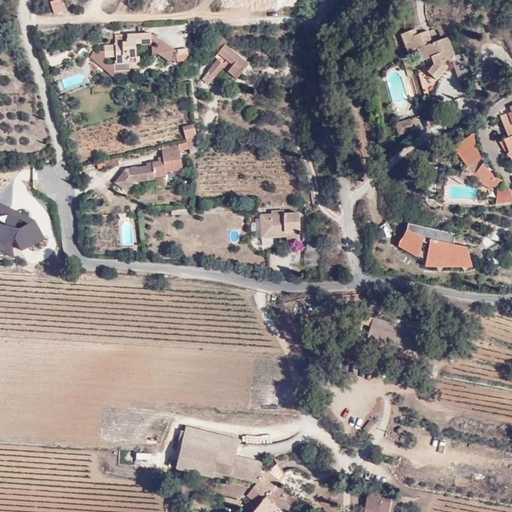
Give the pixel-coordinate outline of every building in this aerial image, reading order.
[(153,0),(150,6),(159,11),(163,3),(160,1),(160,0),(153,0)] [(67,12),(63,1),(54,4),(57,15),(67,12)] [(447,13),(449,7),(441,5),(440,12),(447,13)] [(452,53),(456,51),(450,35),(434,40),(429,28),(414,33),(412,27),(402,32),(406,43),(417,39),(419,46),(428,43),(432,55),(435,60),(428,68),(441,77),(450,64),(448,59),(454,57),(452,53)] [(150,33),(114,34),(115,44),(103,45),(104,51),(92,52),(89,57),(112,77),(129,76),(129,68),(139,68),(139,56),(135,56),(135,44),(140,43),(140,45),(151,44),(150,33)] [(218,34),(210,44),(219,51),(216,53),(217,54),(215,57),(217,59),(207,71),(207,72),(214,77),(222,67),(222,68),(228,72),(235,79),(248,64),(224,45),(227,41),(218,34)] [(417,39),(406,43),(408,49),(419,46),(417,39)] [(423,57),(432,55),(428,43),(419,46),(423,57)] [(463,49),(456,51),(452,53),(454,57),(461,76),(472,73),(463,49)] [(189,53),(175,54),(176,61),(184,61),(189,53)] [(207,72),(203,77),(209,82),(214,77),(207,72)] [(511,107),(501,113),(511,134),(504,136),(511,155),(511,154),(511,107)] [(421,121),(419,115),(399,120),(402,132),(417,129),(415,123),(421,121)] [(186,136),(195,134),(197,134),(196,124),(184,126),(186,136)] [(461,148),(469,162),(478,169),(475,172),(494,185),(507,175),(494,165),(483,154),(486,152),(482,147),(478,139),(477,127),(453,143),(461,148)] [(191,143),(197,141),(195,134),(186,136),(187,140),(190,139),(191,143)] [(186,165),(180,142),(161,147),(165,162),(157,165),(159,177),(170,174),(168,169),(186,165)] [(105,168),(108,168),(121,164),(120,157),(103,161),(105,168)] [(478,169),(469,162),(466,166),(475,172),(478,169)] [(135,182),(157,178),(154,164),(126,169),(115,182),(127,192),(135,182)] [(495,190),(495,204),(510,204),(510,190),(495,190)] [(0,253),(10,257),(44,240),(32,216),(0,203),(0,253)] [(272,230),(272,235),(283,235),(283,229),(289,229),(290,235),(290,242),(302,242),(303,229),(302,211),(284,210),(285,208),(272,208),(272,212),(272,230)] [(263,230),(272,230),(272,212),(262,212),(263,230)] [(481,218),(479,225),(489,228),(491,220),(481,218)] [(244,235),(244,225),(233,225),(233,236),(244,235)] [(310,228),(308,228),(303,229),(302,242),(307,242),(310,242),(311,237),(310,228)] [(402,231),(397,251),(418,256),(423,236),(402,231)] [(306,250),(305,265),(320,266),(321,252),(316,251),(318,238),(311,237),(310,242),(307,242),(306,250)] [(426,244),(426,269),(470,269),(469,243),(426,244)] [(421,331),(367,315),(364,324),(373,327),(370,337),(414,351),(421,331)] [(372,434),(397,417),(371,419),(363,426),(372,434)] [(221,455),(240,460),(243,446),(224,442),(221,455)] [(263,464),(240,460),(220,460),(215,476),(235,481),(235,477),(258,483),(261,471),(267,471),(268,465),(263,464)] [(265,499),(278,484),(281,479),(273,473),(274,466),(268,465),(267,471),(261,471),(258,483),(260,484),(256,488),(265,499)] [(253,511),(290,511),(300,502),(278,484),(265,499),(263,503),(253,511)] [(381,511),(382,507),(383,500),(375,498),(375,488),(368,488),(367,508),(372,508),(373,510),(381,511)] [(195,490),(192,501),(204,504),(207,492),(195,490)] [(225,495),(225,497),(224,502),(242,505),(243,498),(225,495)]
